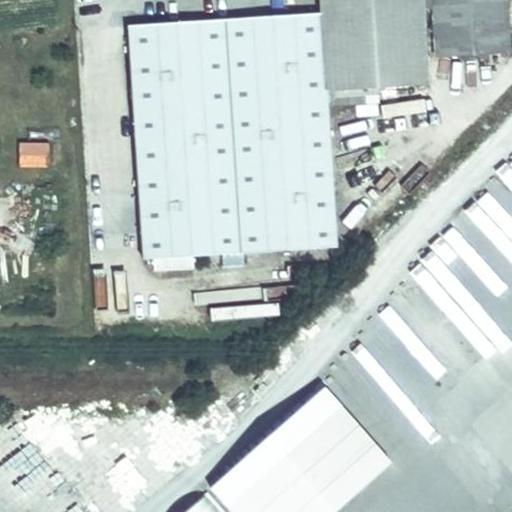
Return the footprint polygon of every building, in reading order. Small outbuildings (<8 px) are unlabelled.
[(346,118),(334,0),(318,0),(320,18),(127,35),(148,268),(341,251),(329,120),(346,118)] [(418,0),(334,0),(346,118),(428,111),(418,0)] [(435,0),(440,58),(511,51),(511,20),(510,0),(435,0)] [(511,154),(494,171),(511,189),(511,154)] [(484,376),(496,390),(511,376),(511,375),(501,362),(484,376)] [(338,511),(391,466),(322,388),(179,511),(338,511)]
